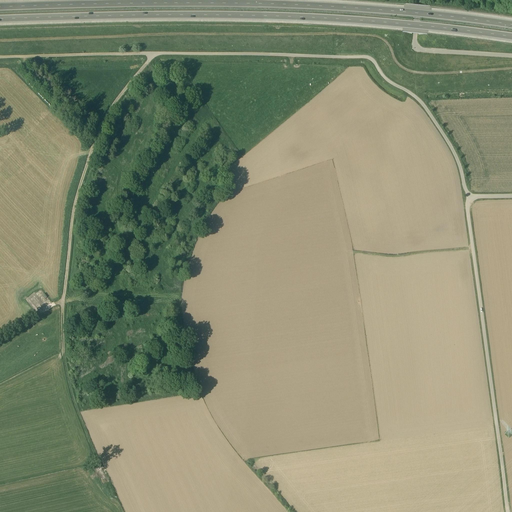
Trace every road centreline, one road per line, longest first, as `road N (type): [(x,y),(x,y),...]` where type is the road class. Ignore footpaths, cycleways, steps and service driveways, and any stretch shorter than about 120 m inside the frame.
road 1 (track): [(0,57),(154,53),(104,120),(71,222),(62,338),(68,382),(102,475)]
road 2 (track): [(0,41),(371,35),(418,73),(511,68)]
road 3 (trunk): [(511,25),(304,4),(0,6)]
road 4 (trunk): [(0,19),(305,18),(511,38)]
road 5 (unclassified): [(508,511),(467,198)]
road 6 (unclassified): [(154,53),(365,57),(391,84)]
road 7 (unclassified): [(467,198),(450,145),(422,104),(391,84)]
road 8 (unclassified): [(511,56),(420,50),(418,0)]
road 9 (track): [(64,301),(174,301),(176,325)]
